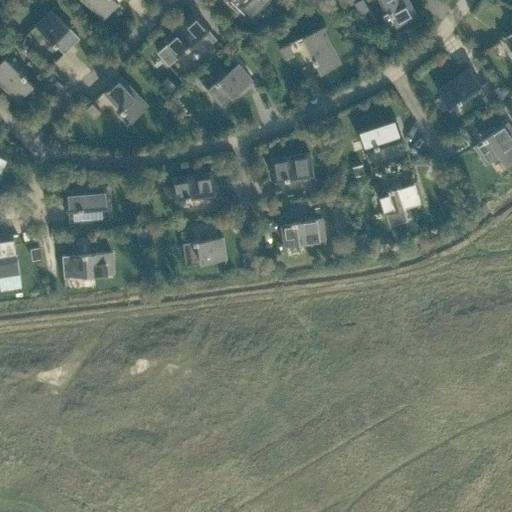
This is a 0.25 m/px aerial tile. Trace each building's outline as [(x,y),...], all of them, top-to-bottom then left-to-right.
[(85,0),(104,17),(118,0),(85,0)] [(236,0),(252,16),(268,1),(268,0),(236,0)] [(364,0),(356,0),(353,1),(359,12),(368,7),(364,0)] [(382,14),(390,28),(416,14),(408,0),(383,0),(389,11),(382,14)] [(51,9),(35,24),(64,52),(79,36),(51,9)] [(167,42),(160,49),(171,62),(205,32),(209,29),(194,13),(164,39),(167,42)] [(323,26),(303,36),(321,72),(340,62),(323,26)] [(209,29),(205,32),(212,41),(216,38),(209,29)] [(240,38),(252,40),(253,31),(241,29),(240,38)] [(288,43),(278,47),(283,59),(293,54),(288,43)] [(5,56),(0,60),(0,81),(18,99),(34,84),(5,56)] [(237,62),(207,89),(222,105),(252,79),(237,62)] [(470,67),(437,90),(449,108),(482,85),(470,67)] [(120,75),(104,91),(132,119),(148,104),(120,75)] [(167,77),(162,82),(170,90),(176,85),(167,77)] [(498,85),(491,90),(498,100),(505,95),(498,85)] [(92,101),(84,109),(93,117),(101,110),(92,101)] [(396,117),(358,129),(365,150),(403,137),(396,117)] [(505,163),(511,158),(511,128),(507,122),(474,144),(487,162),(499,154),(505,163)] [(0,149),(0,174),(10,155),(0,149)] [(310,152),(271,158),(274,180),(314,173),(310,152)] [(229,157),(217,160),(219,168),(230,166),(229,157)] [(212,171),(172,177),(176,198),(215,192),(212,171)] [(406,219),(402,207),(423,200),(416,179),(379,192),(385,212),(386,212),(390,224),(406,219)] [(106,184),(66,188),(68,209),(108,206),(106,184)] [(342,195),(329,198),(331,207),(344,204),(342,195)] [(452,197),(444,200),(449,211),(456,208),(452,197)] [(131,222),(142,221),(141,209),(134,210),(131,215),(131,222)] [(321,216),(281,223),(285,244),(325,238),(321,216)] [(147,228),(138,229),(140,243),(149,242),(147,228)] [(13,233),(0,235),(0,275),(19,273),(13,233)] [(222,236),(183,242),(186,264),(225,257),(222,236)] [(39,246),(31,248),(33,258),(41,257),(39,246)] [(113,272),(111,250),(62,254),(64,276),(113,272)] [(251,251),(243,252),(245,263),(253,261),(251,251)]
